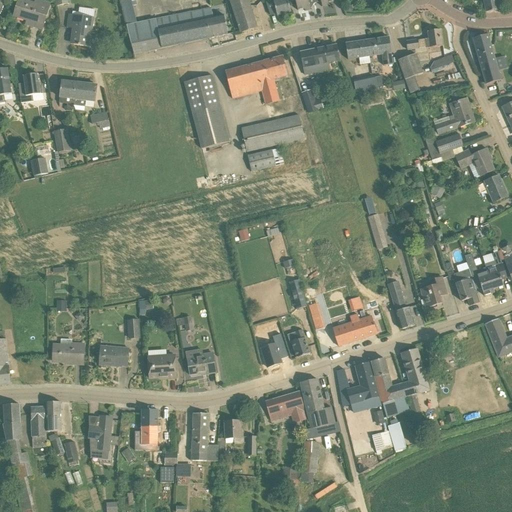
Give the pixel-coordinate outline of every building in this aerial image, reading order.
[(50,5),(36,0),(35,4),(20,0),(19,0),(14,17),(33,23),(32,27),(42,30),(50,5)] [(120,0),(134,55),(228,35),(224,16),(213,18),(210,4),(201,5),(202,10),(137,24),(133,7),(137,6),(135,0),(120,0)] [(247,0),(231,0),(242,32),(257,28),(247,0)] [(291,13),(288,0),(275,0),(276,1),(274,2),(277,16),(291,13)] [(315,4),(313,0),(295,0),(297,7),(298,11),(305,9),(305,12),(311,10),(309,5),(315,4)] [(496,0),(484,0),(487,12),(499,11),(496,0)] [(67,28),(68,28),(76,30),(74,45),(90,47),(89,47),(91,33),(92,34),(94,18),(69,15),(67,28)] [(443,46),(441,30),(428,32),(429,39),(406,42),(407,50),(427,47),(427,49),(443,46)] [(488,35),(473,39),(486,85),(501,81),(488,35)] [(389,37),(367,41),(369,57),(370,57),(382,55),(384,66),(393,65),(393,64),(392,59),(391,54),(392,54),(389,37)] [(359,58),(369,57),(367,41),(346,44),(348,60),(359,58)] [(329,63),(340,61),(337,45),(300,53),(305,75),(330,70),(329,63)] [(417,54),(398,61),(410,95),(419,92),(414,77),(424,74),(417,54)] [(452,56),(434,62),(431,69),(432,72),(455,63),(452,56)] [(505,56),(497,58),(499,70),(508,68),(505,56)] [(274,80),(288,76),(283,57),(225,72),(233,99),(262,91),(266,106),(280,102),(274,80)] [(0,103),(5,103),(4,96),(14,94),(13,84),(10,85),(8,70),(8,69),(5,69),(4,67),(0,67),(0,103)] [(19,85),(18,85),(21,104),(34,102),(33,96),(43,94),(42,86),(39,87),(38,75),(38,74),(35,75),(27,72),(26,76),(23,76),(23,77),(24,77),(25,84),(25,86),(19,87),(19,85)] [(229,142),(212,76),(185,83),(202,149),(229,142)] [(376,78),(378,88),(384,86),(382,76),(376,78)] [(376,78),(354,82),(356,92),(368,90),(369,94),(379,92),(378,88),(376,78)] [(394,83),(396,91),(405,89),(404,81),(394,83)] [(77,83),(62,82),(60,104),(68,104),(67,111),(73,112),(74,106),(77,83)] [(97,86),(77,83),(74,106),(85,108),(86,101),(95,102),(97,86)] [(312,89),(302,92),(309,114),(324,109),(321,100),(316,101),(312,89)] [(451,95),(454,103),(460,101),(457,93),(451,95)] [(475,123),(467,99),(460,101),(454,103),(450,105),(454,116),(449,118),(451,121),(436,126),(439,135),(475,123)] [(511,103),(503,108),(511,127),(511,103)] [(107,113),(90,117),(92,124),(95,124),(97,123),(98,126),(100,126),(101,129),(110,127),(107,113)] [(299,116),(242,129),(247,153),(305,139),(299,116)] [(60,131),(56,132),(59,153),(70,151),(68,139),(66,130),(60,131)] [(463,147),(459,135),(437,143),(435,137),(425,141),(432,161),(442,157),(440,154),(453,150),(463,147)] [(361,150),(368,170),(377,167),(371,147),(361,150)] [(280,149),(248,156),(251,172),(284,165),(280,149)] [(469,151),(455,157),(461,169),(469,166),(475,180),(494,171),(488,157),(490,156),(487,149),(469,157),(467,152),(469,151)] [(442,157),(432,161),(434,165),(455,157),(453,150),(440,154),(442,157)] [(39,160),(41,175),(49,174),(46,159),(39,160)] [(39,160),(31,162),(34,177),(41,175),(39,160)] [(499,176),(484,182),(494,204),(508,197),(499,176)] [(445,192),(436,187),(431,194),(440,199),(445,192)] [(435,204),(439,217),(445,215),(444,210),(445,209),(442,201),(435,204)] [(379,215),(368,218),(378,250),(388,247),(379,215)] [(239,232),(241,240),(249,238),(247,230),(239,232)] [(504,286),(501,280),(507,279),(502,265),(498,253),(492,255),(492,254),(483,257),(486,268),(494,293),(495,293),(494,289),(504,286)] [(494,293),(486,268),(478,271),(472,254),(471,255),(469,255),(465,257),(467,263),(469,270),(471,274),(475,288),(481,286),(484,296),(494,293)] [(452,268),(446,269),(450,281),(456,279),(452,268)] [(456,284),(462,302),(468,300),(470,306),(480,303),(475,288),(469,270),(458,273),(461,282),(456,284)] [(448,294),(443,278),(435,280),(419,284),(426,308),(442,303),(440,297),(448,294)] [(303,290),(300,279),(289,283),(297,310),(308,306),(303,290)] [(303,290),(308,306),(315,331),(326,328),(319,304),(320,304),(315,287),(314,287),(313,282),(304,285),(305,289),(303,290)] [(401,291),(391,294),(402,330),(415,326),(410,308),(406,309),(401,291)] [(350,301),(354,312),(363,309),(359,298),(350,301)] [(67,312),(67,302),(57,301),(57,312),(67,312)] [(140,310),(145,310),(153,309),(153,301),(140,302),(140,310)] [(185,325),(185,330),(194,329),(192,316),(177,318),(178,326),(185,325)] [(378,334),(372,317),(360,321),(359,316),(332,325),(339,347),(378,334)] [(511,352),(511,337),(506,339),(498,319),(485,324),(499,358),(511,352)] [(139,320),(129,321),(130,339),(140,338),(139,320)] [(302,330),(295,333),(298,341),(292,342),(297,359),(310,354),(302,330)] [(258,348),(265,369),(282,364),(280,359),(287,357),(280,332),(271,335),(273,342),(258,348)] [(5,333),(0,333),(0,386),(12,385),(9,366),(5,333)] [(84,345),(72,345),(72,340),(63,340),(61,341),(61,346),(54,346),(53,362),(71,363),(71,365),(84,365),(84,345)] [(129,349),(101,347),(100,366),(112,367),(112,366),(128,367),(129,349)] [(403,384),(408,404),(409,404),(416,425),(424,423),(417,399),(415,400),(414,395),(429,391),(417,349),(402,354),(410,382),(403,384)] [(213,354),(203,355),(203,357),(188,360),(190,376),(206,373),(206,375),(216,373),(213,354)] [(175,356),(148,358),(150,379),(165,378),(165,380),(177,379),(175,356)] [(403,384),(392,387),(388,375),(384,359),(372,362),(386,417),(409,410),(408,404),(403,384)] [(370,363),(356,367),(361,387),(350,390),(344,370),(337,372),(343,407),(354,404),(356,412),(381,405),(370,363)] [(317,379),(301,383),(311,429),(320,428),(328,426),(335,424),(331,408),(324,409),(317,379)] [(305,411),(300,392),(294,394),(266,402),(271,420),(286,416),(286,417),(291,415),(294,424),(306,420),(304,411),(305,411)] [(61,403),(46,403),(47,432),(62,432),(61,403)] [(6,437),(7,441),(19,441),(22,441),(20,405),(4,406),(5,425),(3,425),(6,437)] [(45,406),(31,406),(33,448),(47,448),(45,406)] [(158,410),(142,410),(142,450),(151,450),(151,446),(158,446),(158,410)] [(382,411),(374,413),(377,425),(385,423),(382,411)] [(209,414),(193,414),(192,461),(217,462),(218,454),(218,446),(208,446),(209,414)] [(454,414),(446,416),(448,424),(456,421),(454,414)] [(109,451),(112,424),(112,418),(100,417),(99,428),(89,427),(88,439),(90,439),(90,444),(100,445),(100,450),(109,451)] [(244,445),(244,438),(241,438),(241,424),(241,422),(237,422),(232,422),(231,421),(228,421),(227,422),(225,422),(226,438),(219,439),(218,446),(218,454),(226,455),(226,443),(234,443),(235,445),(244,445)] [(400,423),(388,427),(395,451),(407,448),(400,423)] [(432,423),(422,426),(425,435),(434,432),(432,423)] [(64,453),(57,434),(50,437),(57,456),(64,453)] [(256,456),(256,438),(248,437),(248,456),(256,456)] [(303,458),(303,462),(318,463),(318,459),(320,437),(305,437),(303,458)] [(22,454),(19,441),(7,441),(12,467),(22,511),(35,511),(27,477),(33,476),(28,453),(22,454)] [(68,459),(69,463),(79,461),(78,457),(75,442),(65,444),(68,459)] [(121,453),(128,464),(136,458),(128,448),(121,453)] [(166,452),(166,466),(177,466),(178,452),(166,452)] [(174,468),(161,468),(161,483),(166,483),(174,483),(174,468)] [(301,473),(297,473),(297,469),(287,468),(287,480),(285,480),(284,485),(300,486),(301,473)]
